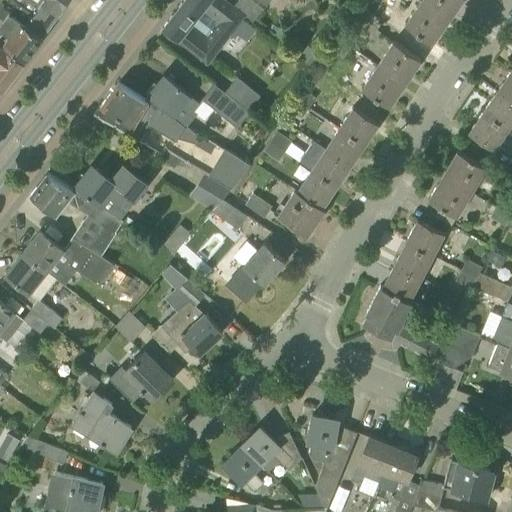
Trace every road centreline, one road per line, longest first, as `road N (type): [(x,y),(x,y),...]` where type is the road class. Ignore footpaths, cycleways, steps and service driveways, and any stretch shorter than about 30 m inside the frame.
road 1 (residential): [(310,364),(356,249),(511,13)]
road 2 (tertiary): [(0,180),(142,0)]
road 3 (residential): [(161,511),(165,488),(202,425),(257,374),(310,364)]
road 4 (residential): [(310,364),(511,436)]
road 5 (tertiary): [(113,0),(0,142)]
